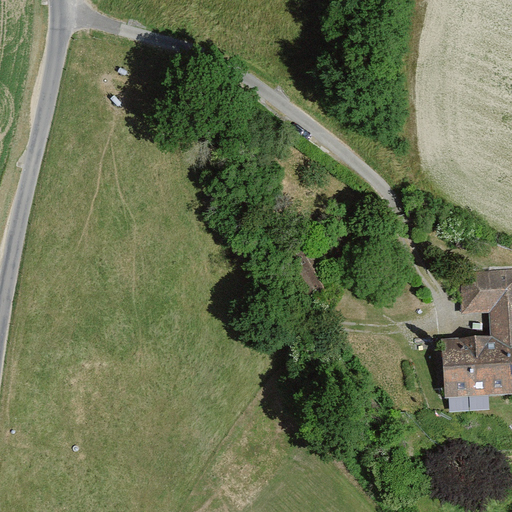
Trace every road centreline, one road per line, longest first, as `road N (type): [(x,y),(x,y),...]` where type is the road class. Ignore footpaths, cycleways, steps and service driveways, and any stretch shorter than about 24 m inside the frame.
road 1 (unknown): [(53,29),(128,31),(213,61),(326,137),(378,188)]
road 2 (unclassified): [(0,327),(47,97),(48,0)]
